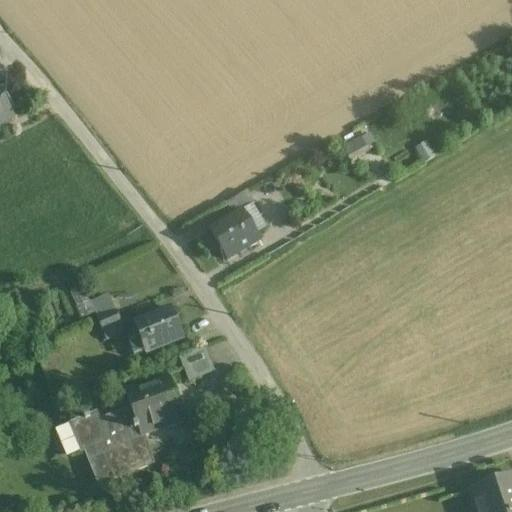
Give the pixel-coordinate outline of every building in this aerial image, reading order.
[(0,94),(0,126),(13,120),(0,94)] [(369,153),(361,139),(343,149),(350,163),(369,153)] [(256,207),(247,193),(226,206),(233,218),(242,213),(243,215),(256,207)] [(233,218),(209,232),(218,247),(217,249),(223,259),(225,259),(227,262),(239,254),(239,255),(250,249),(250,248),(259,242),(243,215),(242,213),(233,218)] [(108,296),(91,303),(106,342),(124,334),(108,296)] [(171,308),(132,323),(146,358),(184,343),(171,308)] [(202,349),(180,359),(190,383),(212,373),(202,349)] [(171,383),(127,399),(131,412),(77,434),(89,462),(90,462),(99,486),(150,464),(148,458),(141,436),(166,428),(166,429),(184,422),(171,383)] [(511,511),(511,476),(471,490),(478,511),(511,511)]
